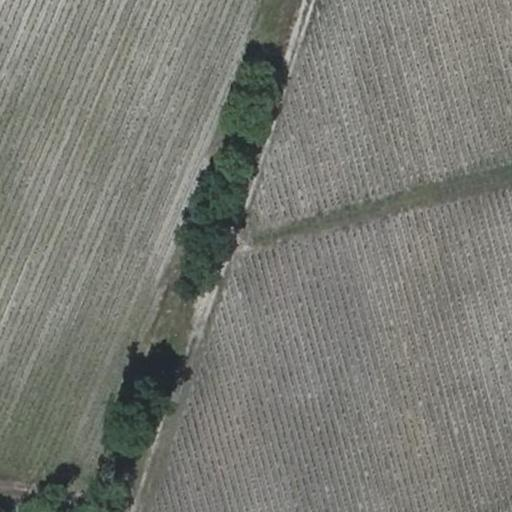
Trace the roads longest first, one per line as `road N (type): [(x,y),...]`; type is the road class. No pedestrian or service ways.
road 1 (track): [(131,511),(307,0)]
road 2 (track): [(126,511),(0,488)]
